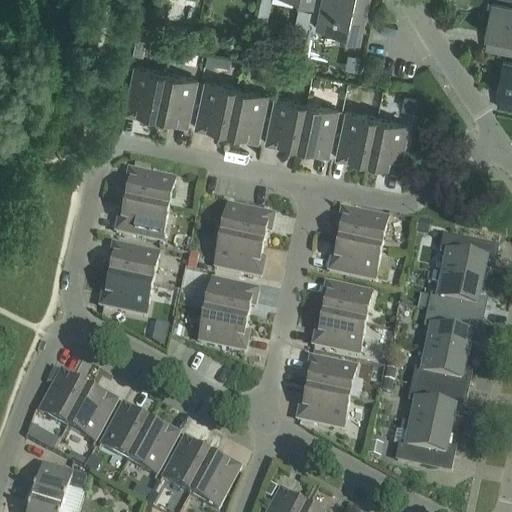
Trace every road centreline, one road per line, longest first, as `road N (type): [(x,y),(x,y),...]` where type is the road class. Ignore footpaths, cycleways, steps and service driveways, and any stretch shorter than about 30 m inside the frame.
road 1 (residential): [(71,315),(103,144),(115,139),(313,179)]
road 2 (residential): [(268,428),(313,179)]
road 3 (residential): [(268,428),(71,315)]
road 4 (residential): [(313,179),(420,201),(496,147)]
road 5 (residential): [(447,511),(268,428)]
road 6 (residential): [(405,0),(496,147)]
road 7 (residential): [(0,471),(18,414),(71,315)]
